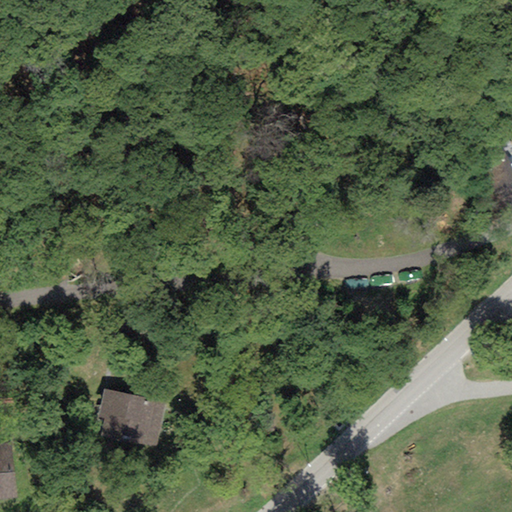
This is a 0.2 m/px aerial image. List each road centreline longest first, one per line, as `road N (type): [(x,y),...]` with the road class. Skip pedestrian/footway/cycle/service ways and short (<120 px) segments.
road 1 (unclassified): [(0,302),(398,265),(511,223)]
road 2 (tertiary): [(276,511),(511,294)]
